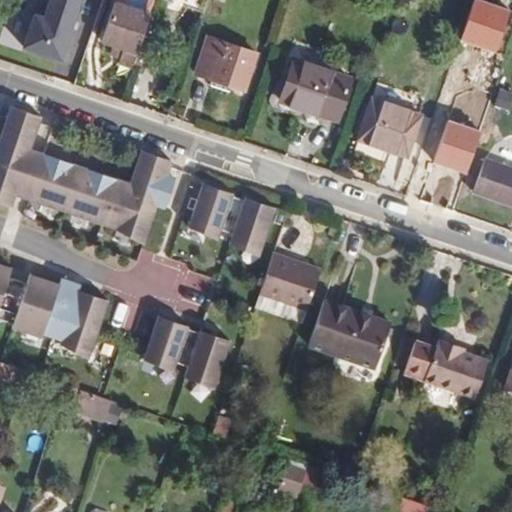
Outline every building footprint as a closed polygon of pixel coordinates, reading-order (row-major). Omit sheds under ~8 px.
[(48,0),(43,16),(34,13),(22,47),(60,60),(80,0),(48,0)] [(132,66),(154,1),(151,0),(115,0),(101,42),(114,46),(124,49),(121,57),(120,62),(132,66)] [(207,0),(156,0),(202,16),(207,0)] [(258,55),(207,38),(195,74),(246,91),(258,55)] [(124,49),(114,46),(111,53),(121,57),(124,49)] [(279,102),(338,121),(352,79),(293,59),(279,102)] [(407,157),(421,115),(371,99),(358,140),(407,157)] [(167,159),(139,149),(128,182),(28,147),(39,115),(9,104),(0,130),(0,201),(7,205),(12,192),(142,239),(167,159)] [(429,157),(459,163),(464,137),(434,131),(429,157)] [(472,194),(511,207),(511,148),(508,147),(502,163),(485,157),(472,194)] [(231,192),(200,181),(185,225),(217,236),(220,225),(231,229),(228,238),(256,247),(270,207),(243,198),(242,200),(229,196),(231,192)] [(257,293),(287,303),(282,316),(300,322),(317,269),(270,253),(257,293)] [(8,267),(0,264),(0,314),(14,320),(13,323),(40,332),(42,327),(65,335),(63,339),(89,348),(105,299),(32,274),(27,286),(4,278),(8,267)] [(287,303),(257,293),(252,306),(282,316),(287,303)] [(390,323),(324,301),(308,346),(374,369),(390,323)] [(185,322),(157,313),(142,354),(173,365),(176,358),(186,361),(183,369),(213,380),(228,337),(200,328),(198,333),(183,327),(185,322)] [(424,381),(474,399),(487,362),(464,354),(465,351),(440,342),(439,345),(436,344),(424,381)] [(13,367),(0,362),(0,378),(8,381),(13,367)] [(44,378),(16,368),(13,367),(8,381),(39,392),(44,378)] [(511,368),(509,367),(502,388),(511,391),(511,368)] [(80,390),(63,384),(57,405),(73,410),(80,390)] [(80,390),(73,410),(72,414),(103,423),(110,400),(80,390)] [(227,421),(215,417),(210,434),(222,438),(227,421)] [(298,491),(304,471),(286,465),(278,489),(297,496),(298,491)] [(306,467),(304,471),(298,491),(318,498),(326,473),(306,467)] [(402,499),(385,493),(381,504),(398,509),(402,499)] [(397,511),(423,511),(425,507),(402,499),(398,509),(397,511)]
